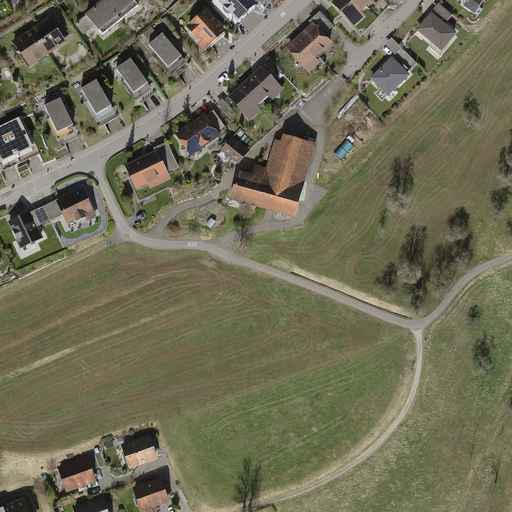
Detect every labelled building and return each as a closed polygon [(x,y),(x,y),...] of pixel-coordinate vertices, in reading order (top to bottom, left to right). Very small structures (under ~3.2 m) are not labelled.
[(108,0),(106,2),(124,24),(142,10),(134,0),(108,0)] [(240,26),(262,7),(256,0),(221,0),(219,2),(240,26)] [(356,27),(374,9),(365,0),(335,0),(333,3),(356,27)] [(365,0),(374,9),(384,0),(365,0)] [(464,0),(462,4),(478,14),(488,0),(464,0)] [(87,17),(104,39),(124,24),(106,2),(87,17)] [(439,2),(435,9),(451,18),(455,11),(439,2)] [(313,24),(287,47),(309,73),(322,61),(319,58),(335,43),(326,33),(335,24),(323,11),(311,22),(313,24)] [(454,34),(429,13),(415,29),(439,51),(454,34)] [(211,54),(229,39),(207,14),(186,33),(196,44),(200,41),(211,54)] [(32,32),(49,59),(67,47),(50,21),(32,32)] [(166,21),(162,25),(169,33),(173,29),(166,21)] [(30,70),(49,59),(32,32),(13,44),(30,70)] [(147,51),(171,80),(189,65),(165,36),(147,51)] [(400,49),(404,44),(393,37),(389,42),(400,49)] [(388,99),(410,75),(392,58),(370,82),(388,99)] [(282,72),(270,59),(265,64),(276,77),(282,72)] [(115,74),(137,106),(156,93),(134,61),(115,74)] [(246,82),(266,106),(284,92),(264,68),(246,82)] [(249,121),(266,106),(246,82),(229,96),(249,121)] [(80,93),(99,128),(118,118),(98,83),(80,93)] [(229,116),(234,111),(223,99),(218,104),(229,116)] [(43,111),(59,147),(80,138),(64,102),(43,111)] [(193,158),(224,136),(222,132),(228,128),(215,110),(209,115),(206,112),(176,135),(193,158)] [(18,120),(2,127),(16,158),(32,151),(18,120)] [(0,165),(16,158),(2,127),(0,127),(0,165)] [(235,198),(298,214),(316,141),(288,134),(286,142),(278,140),(270,168),(257,165),(255,174),(242,171),(235,198)] [(223,150),(240,163),(251,149),(234,136),(223,150)] [(171,171),(181,165),(167,140),(156,146),(157,149),(127,165),(139,188),(150,182),(153,187),(174,176),(171,171)] [(85,191),(47,209),(54,225),(65,219),(70,229),(97,217),(85,191)] [(40,231),(54,225),(47,209),(9,226),(20,251),(45,240),(40,231)] [(150,437),(118,450),(127,472),(159,459),(150,437)] [(87,460),(54,472),(62,495),(95,484),(87,460)] [(160,481),(130,492),(138,511),(151,511),(150,509),(168,502),(160,481)] [(106,511),(103,501),(71,511),(106,511)] [(0,511),(28,511),(25,502),(0,511)]
